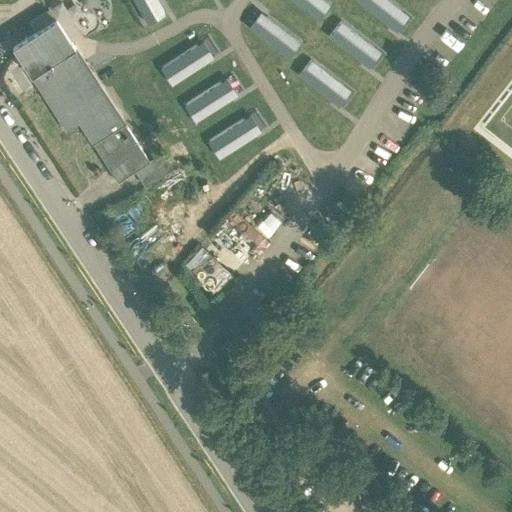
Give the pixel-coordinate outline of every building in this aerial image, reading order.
[(136,0),(148,19),(166,9),(160,0),(136,0)] [(295,0),(310,12),(319,0),(295,0)] [(358,0),(391,24),(404,8),(393,0),(358,0)] [(247,25),(281,51),(294,35),(259,9),(247,25)] [(56,16),(12,44),(31,73),(43,65),(53,80),(63,73),(53,58),(74,45),(56,16)] [(328,36),(363,62),(375,46),(341,20),(328,36)] [(181,81),(217,57),(206,40),(169,63),(181,81)] [(134,136),(74,45),(53,58),(63,73),(53,80),(43,65),(31,73),(66,128),(79,120),(108,166),(139,145),(134,136)] [(297,74),(332,100),(345,84),(310,58),(297,74)] [(204,117),(241,94),(230,76),(193,100),(204,117)] [(229,153),(265,129),(254,112),(217,135),(229,153)] [(139,145),(108,166),(117,180),(149,160),(139,145)] [(262,194),(272,200),(281,185),(271,179),(262,194)] [(244,407),(254,419),(264,411),(254,399),(244,407)]
